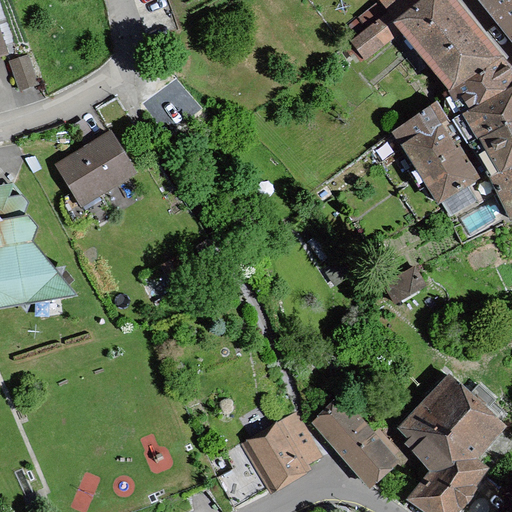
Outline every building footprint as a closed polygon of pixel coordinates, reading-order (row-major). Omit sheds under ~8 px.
[(388,11),(398,23),(426,0),(379,0),(381,2),(388,11)] [(451,0),(426,0),(398,23),(397,24),(401,29),(450,88),(499,57),(451,0)] [(482,0),(507,31),(511,26),(511,6),(506,0),(482,0)] [(362,17),(369,25),(388,11),(381,2),(362,17)] [(397,24),(398,23),(388,11),(369,25),(352,40),(359,48),(355,51),(359,58),(364,55),(365,57),(401,29),(397,24)] [(27,56),(11,62),(21,90),(37,84),(27,56)] [(450,123),(511,88),(511,73),(499,57),(450,88),(461,107),(445,115),(450,123)] [(437,102),(394,132),(403,147),(440,123),(456,150),(511,121),(511,88),(450,123),(445,115),(437,102)] [(511,132),(511,121),(456,150),(440,123),(403,147),(438,203),(441,201),(468,185),(489,173),(490,175),(496,173),(483,148),(511,132)] [(496,173),(511,165),(511,132),(483,148),(496,173)] [(106,203),(100,193),(134,172),(111,134),(58,167),(87,214),(106,203)] [(498,192),(511,220),(511,219),(511,165),(496,173),(490,175),(489,173),(468,185),(479,203),(498,192)] [(0,308),(20,305),(26,313),(30,303),(77,296),(61,276),(65,267),(55,268),(33,241),(38,227),(28,216),(24,217),(29,203),(22,195),(3,198),(0,194),(0,308)] [(163,266),(179,296),(194,288),(178,257),(163,266)] [(385,285),(395,303),(425,286),(415,268),(385,285)] [(432,472),(409,498),(430,511),(454,511),(485,468),(473,460),(504,425),(450,377),(401,429),(412,438),(407,443),(432,472)] [(340,399),(316,423),(370,484),(395,462),(370,430),(340,399)] [(296,412),(242,443),(268,487),(320,457),(296,412)]
